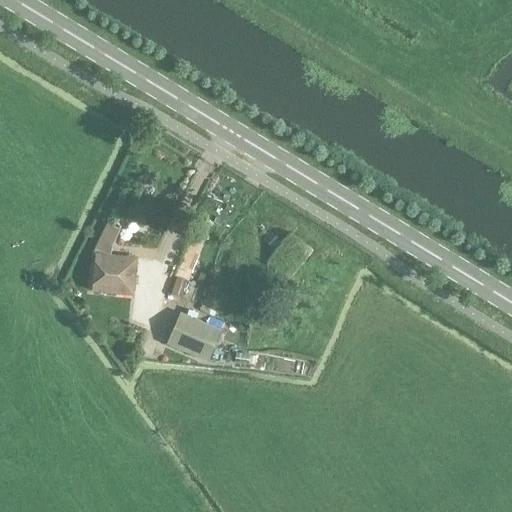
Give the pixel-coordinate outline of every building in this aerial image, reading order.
[(91,254),(94,256),(105,253),(118,229),(106,224),(91,254)] [(292,237),(269,267),(287,281),(310,251),(292,237)] [(136,256),(105,253),(94,256),(91,291),(132,295),(136,256)] [(169,299),(186,305),(193,287),(176,280),(169,299)] [(221,331),(179,313),(166,343),(208,361),(221,331)]
